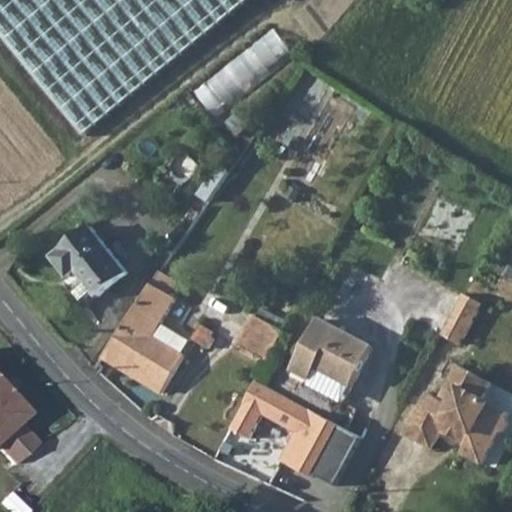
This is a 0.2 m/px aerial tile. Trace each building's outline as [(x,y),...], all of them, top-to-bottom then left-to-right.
[(0,0),(0,28),(87,135),(251,0),(0,0)] [(231,174),(220,166),(199,196),(210,204),(231,174)] [(99,296),(129,273),(93,227),(54,257),(70,277),(79,271),(99,296)] [(154,284),(171,294),(179,281),(163,271),(154,284)] [(179,298),(171,294),(154,284),(104,357),(165,393),(187,356),(155,337),(179,298)] [(483,304),(464,294),(442,335),(461,345),(483,304)] [(270,362),(286,332),(256,315),(239,346),(270,362)] [(354,386),(375,347),(323,319),(295,370),(313,379),(319,368),(354,386)] [(214,331),(203,324),(193,338),(210,349),(216,339),(212,336),(214,331)] [(493,383),(459,365),(440,399),(428,393),(405,434),(433,449),(442,432),(444,428),(454,433),(455,431),(458,432),(462,438),(460,442),(466,446),(462,454),(483,465),(500,433),(506,431),(510,424),(508,418),(511,414),(484,400),(493,383)] [(0,447),(13,463),(38,441),(18,419),(28,410),(0,380),(0,379),(0,447)] [(254,381),(230,427),(251,438),(261,418),(294,434),(282,458),(311,473),(336,423),(254,381)] [(336,423),(311,473),(336,486),(362,436),(336,423)] [(444,428),(442,432),(460,442),(462,438),(458,432),(455,431),(454,433),(444,428)]
